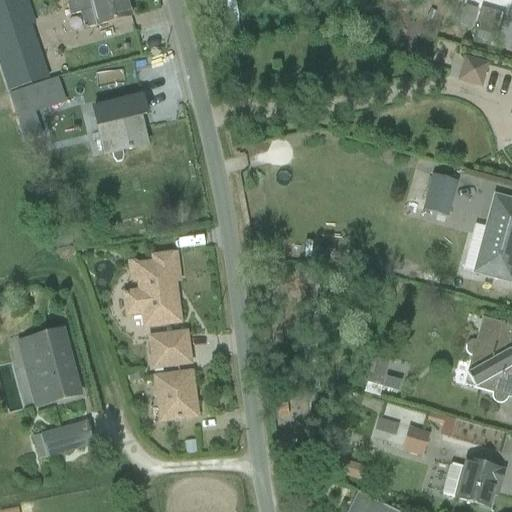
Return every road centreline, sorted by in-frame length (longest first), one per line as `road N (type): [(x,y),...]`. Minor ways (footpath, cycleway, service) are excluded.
road 1 (residential): [(171,0),(221,184),(264,511)]
road 2 (track): [(257,465),(158,469),(130,450),(118,425)]
